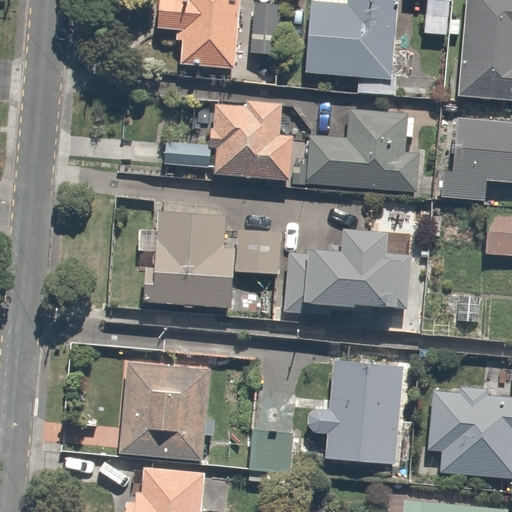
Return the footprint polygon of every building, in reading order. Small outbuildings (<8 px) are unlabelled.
[(233,68),(239,0),(152,0),(150,23),(177,26),(174,62),(233,68)] [(282,0),(251,0),(246,52),(276,56),(282,0)] [(397,0),(308,0),(301,67),(359,73),(357,88),(388,91),(397,0)] [(447,29),(449,0),(426,0),(424,27),(447,29)] [(511,0),(465,0),(456,90),(511,96),(511,0)] [(284,118),(286,96),(202,89),(199,125),(163,122),(159,166),(298,179),(304,120),(284,118)] [(304,120),(298,179),(418,189),(425,109),(286,96),(284,118),(304,120)] [(511,113),(444,108),(437,193),(480,196),(482,174),(511,176),(511,113)] [(228,304),(231,276),(234,242),(221,241),(225,204),(157,198),(154,226),(138,225),(136,247),(145,248),(141,297),(228,304)] [(511,205),(487,204),(484,252),(511,254),(511,205)] [(283,281),(281,311),(404,322),(412,223),(340,216),(338,242),(310,239),(309,251),(286,249),(283,281)] [(286,249),(288,225),(236,220),(234,242),(231,276),(283,281),(286,249)] [(333,354),(328,401),(308,399),(305,432),(325,434),(323,452),(392,459),(402,361),(333,354)] [(211,366),(125,357),(115,453),(140,455),(201,462),(211,366)] [(511,390),(434,384),(429,448),(438,449),(436,469),(511,475),(511,390)] [(289,432),(247,430),(245,468),(287,470),(289,432)] [(201,462),(140,455),(136,492),(119,490),(116,511),(203,511),(209,463),(201,462)] [(504,511),(505,500),(398,491),(395,511),(504,511)]
